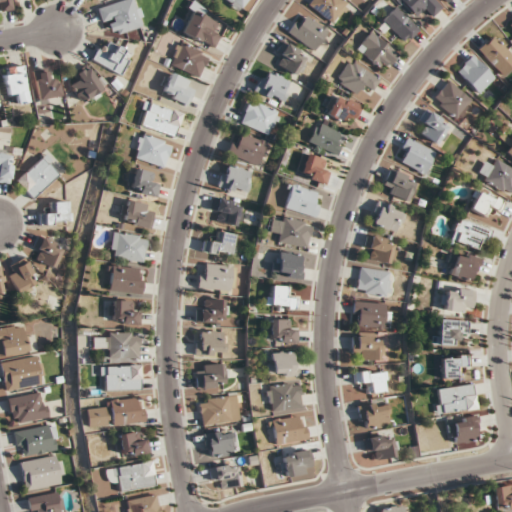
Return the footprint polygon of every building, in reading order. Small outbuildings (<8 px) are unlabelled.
[(13,8),(11,0),(0,0),(0,6),(1,11),(13,8)] [(112,25),(114,33),(142,26),(135,0),(124,0),(98,6),(103,27),(112,25)] [(348,3),(344,0),(310,0),(307,4),(334,23),(348,3)] [(399,0),(416,16),(423,9),(431,17),(441,6),(435,0),(399,0)] [(404,43),(418,28),(395,5),(380,20),(404,43)] [(220,33),(213,29),(217,20),(195,9),(183,32),(213,47),(220,33)] [(313,51),(328,31),(301,11),(287,31),(313,51)] [(355,49),(383,71),(398,52),(369,30),(355,49)] [(511,49),(495,32),(478,49),(503,75),(511,66),(511,49)] [(92,59),(120,73),(131,52),(103,38),(92,59)] [(196,78),(209,56),(181,40),(169,62),(196,78)] [(296,74),(306,54),(284,43),(274,64),(296,74)] [(495,77),(472,53),(455,70),(479,94),(495,77)] [(370,91),(378,79),(349,59),(334,80),(354,94),(361,84),(370,91)] [(28,101),(23,65),(2,67),(6,95),(17,94),(18,102),(28,101)] [(67,78),(81,102),(102,90),(88,66),(67,78)] [(283,103),(291,80),(261,70),(254,93),(283,103)] [(46,72),(36,72),(35,100),(58,101),(58,79),(46,79),(46,72)] [(186,86),(189,80),(170,72),(160,93),(186,105),(193,90),(186,86)] [(432,99),(457,119),(472,100),(447,80),(432,99)] [(325,114),(350,126),(359,105),(335,94),(325,114)] [(278,112),(249,100),(239,123),(268,136),(278,112)] [(182,113),(146,101),(138,124),(174,136),(182,113)] [(451,124),(427,112),(417,133),(440,145),(451,124)] [(307,141),(336,155),(345,135),(316,121),(307,141)] [(255,166),(265,143),(236,131),(226,153),(255,166)] [(132,157),(162,167),(171,144),(141,133),(132,157)] [(438,153),(406,137),(396,159),(427,175),(438,153)] [(0,181),(10,182),(10,150),(0,149),(0,181)] [(324,183),(331,161),(305,153),(298,174),(324,183)] [(16,181),(32,198),(60,172),(44,155),(16,181)] [(511,190),(511,167),(495,159),(492,165),(484,161),(476,176),(510,194),(511,190)] [(246,195),(252,172),(224,164),(218,188),(246,195)] [(158,184),(151,182),(152,172),(133,168),(129,191),(156,196),(158,184)] [(407,201),(416,179),(390,168),(381,190),(407,201)] [(312,216),(320,193),(289,183),(282,207),(312,216)] [(489,206),(498,211),(503,202),(479,189),(468,208),(484,216),(489,206)] [(211,219),(234,226),(241,205),(218,198),(211,219)] [(148,228),(153,205),(126,200),(122,223),(148,228)] [(70,201),(50,201),(50,213),(40,213),(40,224),(70,224),(70,201)] [(372,224),(396,233),(404,211),(380,202),(372,224)] [(278,234),(276,240),(304,247),(310,224),(273,215),(268,232),(278,234)] [(145,236),(111,233),(109,258),(143,261),(145,236)] [(205,254),(234,254),(234,233),(217,233),(217,241),(205,241),(205,254)] [(388,263),(395,242),(371,235),(364,256),(388,263)] [(67,250),(43,236),(32,255),(56,269),(67,250)] [(299,278),(303,256),(276,250),(271,273),(299,278)] [(448,274),(472,282),(479,258),(455,251),(448,274)] [(18,293),(38,282),(26,259),(6,270),(18,293)] [(198,288),(231,290),(232,265),(199,263),(198,288)] [(108,290),(140,294),(142,268),(111,265),(108,290)] [(389,271),(358,267),(356,291),(387,294),(389,271)] [(288,286),(269,285),(267,307),(296,308),(296,298),(287,297),(288,286)] [(471,313),(474,290),(446,286),(443,309),(471,313)] [(139,310),(131,310),(131,299),(112,299),(112,325),(139,325),(139,310)] [(199,299),(199,323),(225,323),(225,299),(199,299)] [(352,326),(389,327),(390,303),(353,302),(352,326)] [(268,319),(268,342),(295,342),(295,328),(287,328),(287,319),(268,319)] [(438,344),(457,344),(457,335),(467,335),(467,319),(438,319),(438,344)] [(0,355),(28,352),(24,324),(0,327),(0,355)] [(226,332),(196,332),(196,355),(226,355),(226,332)] [(92,348),(104,348),(104,357),(137,358),(138,334),(92,333),(92,348)] [(352,359),(382,359),(382,336),(352,336),(352,359)] [(296,375),(296,352),(270,352),(270,375),(296,375)] [(0,361),(0,365),(5,391),(44,383),(39,355),(0,361)] [(468,366),(468,355),(439,355),(439,377),(459,377),(459,366),(468,366)] [(196,388),(226,388),(226,364),(196,364),(196,388)] [(139,390),(139,366),(104,366),(104,390),(139,390)] [(354,372),(355,383),(366,382),(367,393),(387,391),(385,369),(354,372)] [(298,382),(265,385),(267,411),(300,408),(298,382)] [(435,386),(434,410),(473,411),(473,387),(435,386)] [(47,416),(42,391),(7,397),(12,423),(47,416)] [(198,400),(201,425),(239,420),(236,395),(198,400)] [(110,400),(112,427),(144,424),(141,397),(110,400)] [(364,427),(389,425),(387,402),(362,405),(364,427)] [(302,415),(270,420),(275,444),(306,438),(302,415)] [(452,440),(476,440),(476,417),(452,417),(452,440)] [(14,430),(17,456),(55,451),(51,425),(14,430)] [(209,457),(236,452),(232,429),(204,433),(209,457)] [(123,458),(149,452),(146,439),(138,441),(136,430),(117,435),(123,458)] [(369,458),(392,458),(392,435),(369,435),(369,458)] [(285,475),(312,470),(309,449),(281,454),(285,475)] [(24,490),(64,483),(59,454),(19,461),(24,490)] [(154,486),(151,461),(106,467),(108,483),(118,481),(119,490),(154,486)] [(211,467),(216,490),(244,484),(240,462),(211,467)] [(511,507),(511,493),(511,494),(511,485),(493,487),(495,510),(511,507)] [(63,511),(59,491),(27,497),(30,511),(63,511)] [(159,511),(154,493),(124,501),(127,511),(159,511)]
